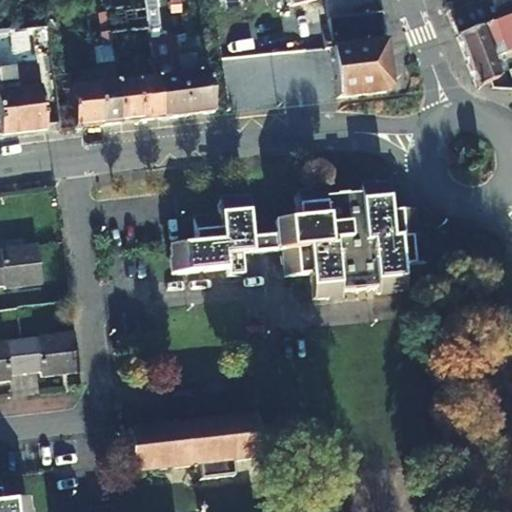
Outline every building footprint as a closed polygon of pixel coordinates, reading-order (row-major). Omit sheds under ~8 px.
[(176,58),(173,37),(160,39),(154,0),(142,0),(147,29),(149,42),(151,62),(159,119),(183,116),(178,77),(175,77),(173,59),(176,58)] [(243,12),(242,0),(216,0),(218,14),(243,12)] [(511,0),(464,0),(445,5),(477,88),(498,79),(492,61),(507,55),(506,52),(511,50),(511,0)] [(43,13),(44,20),(70,17),(73,35),(89,33),(86,8),(43,13)] [(338,99),(392,92),(383,26),(330,34),(338,99)] [(149,42),(147,29),(126,32),(128,45),(149,42)] [(0,137),(0,138),(46,133),(32,31),(0,35),(0,137)] [(108,34),(110,47),(128,45),(126,32),(108,34)] [(110,47),(108,34),(89,36),(91,50),(110,47)] [(183,116),(212,113),(208,75),(197,75),(195,57),(192,57),(189,35),(183,36),(173,37),(176,58),(173,59),(175,77),(178,77),(183,116)] [(151,62),(130,65),(138,121),(159,119),(151,62)] [(130,65),(112,67),(119,124),(138,121),(130,65)] [(94,70),(94,75),(101,126),(119,124),(112,67),(94,70)] [(101,126),(94,75),(69,78),(74,129),(101,126)] [(358,185),(359,192),(375,190),(374,186),(374,183),(358,185)] [(372,250),(373,257),(377,286),(391,286),(391,290),(404,288),(403,264),(426,260),(424,235),(418,236),(414,208),(389,211),(387,184),(374,186),(375,190),(359,192),(361,220),(362,237),(365,237),(365,242),(369,241),(370,250),(372,250)] [(308,190),(309,192),(309,198),(323,196),(323,188),(308,190)] [(312,298),(327,296),(327,292),(340,290),(338,261),(335,239),(343,238),(351,237),(350,221),(327,223),(323,196),(309,198),(309,192),(294,194),(295,218),(247,224),(245,199),(218,202),(219,214),(194,217),(195,243),(168,245),(169,259),(174,258),(176,272),(228,267),(228,275),(242,274),(241,254),(283,249),(285,276),(310,274),(312,298)] [(361,220),(359,192),(323,196),(327,223),(350,221),(361,220)] [(345,260),(343,238),(335,239),(338,261),(345,260)] [(0,285),(1,285),(2,287),(39,284),(33,244),(0,247),(0,285)] [(338,261),(340,290),(377,286),(373,257),(345,260),(338,261)] [(168,273),(176,272),(174,258),(169,259),(167,259),(168,273)] [(391,286),(377,286),(377,296),(392,295),(391,290),(391,286)] [(341,300),(340,290),(327,292),(327,296),(327,301),(341,300)] [(323,327),(310,328),(313,351),(326,349),(323,327)] [(38,378),(77,373),(71,334),(0,342),(0,382),(7,382),(7,377),(23,375),(38,373),(38,378)] [(248,419),(127,433),(131,475),(194,467),(196,482),(231,477),(229,462),(253,459),(253,457),(252,448),(251,441),(248,419)] [(252,448),(272,446),(271,440),(251,441),(252,448)] [(252,448),(253,457),(273,456),(272,446),(252,448)] [(109,500),(133,496),(132,482),(108,485),(109,500)] [(24,511),(23,502),(0,505),(0,511),(24,511)]
